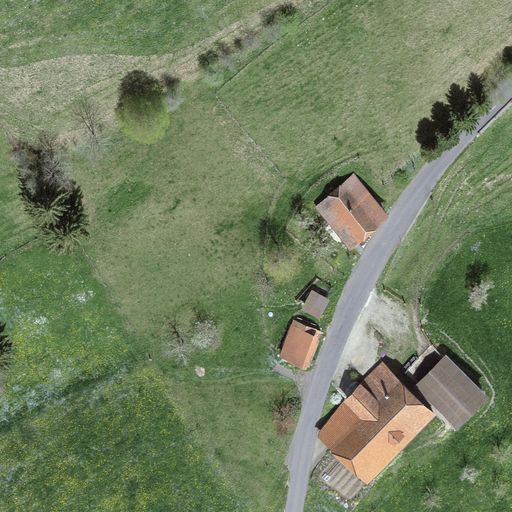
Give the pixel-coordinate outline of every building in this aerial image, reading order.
[(378,215),(352,184),(328,205),(353,233),(378,215)] [(303,305),(324,312),(331,291),(310,283),(303,305)] [(295,327),(283,355),(301,363),(313,335),(295,327)] [(446,358),(418,385),(457,424),(484,396),(446,358)] [(426,406),(382,362),(347,397),(323,427),(363,468),(426,406)]
